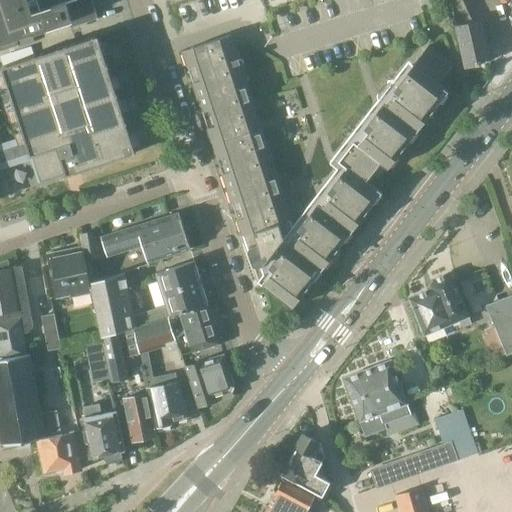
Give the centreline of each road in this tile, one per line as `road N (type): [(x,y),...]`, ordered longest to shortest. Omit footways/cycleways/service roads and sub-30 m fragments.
road 1 (tertiary): [(296,371),(511,98)]
road 2 (residential): [(296,371),(246,325),(197,177)]
road 3 (residential): [(0,249),(197,177)]
road 4 (residential): [(197,177),(141,0)]
road 5 (tertiary): [(192,489),(296,371)]
